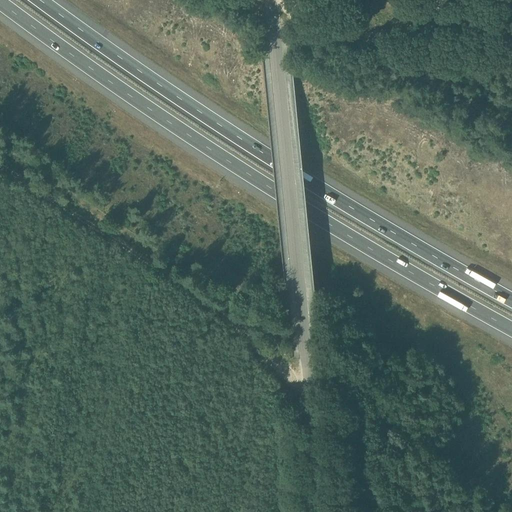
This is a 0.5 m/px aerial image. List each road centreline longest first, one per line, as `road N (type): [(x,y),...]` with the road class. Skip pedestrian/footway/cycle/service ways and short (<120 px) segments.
road 1 (motorway): [(0,7),(203,154),(511,331)]
road 2 (motorway): [(511,300),(326,193),(44,0)]
road 3 (tertiary): [(321,511),(270,0)]
road 4 (track): [(311,411),(235,323),(0,165)]
road 5 (track): [(271,4),(363,40),(511,124)]
road 6 (track): [(363,40),(388,24),(511,27)]
